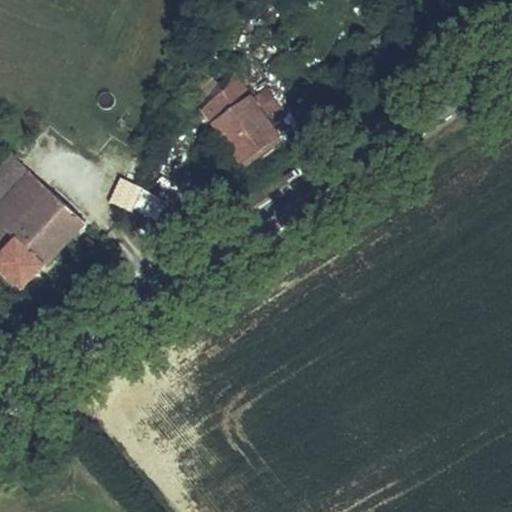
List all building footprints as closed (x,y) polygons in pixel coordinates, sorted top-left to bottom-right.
[(420,54),(398,22),(367,43),(389,75),(420,54)] [(244,164),(280,139),(255,102),(218,126),(244,164)] [(0,210),(0,225),(17,240),(54,198),(30,177),(0,210)] [(153,221),(166,204),(144,188),(131,205),(153,221)] [(0,267),(28,292),(86,226),(54,198),(17,240),(0,258),(0,267)]
